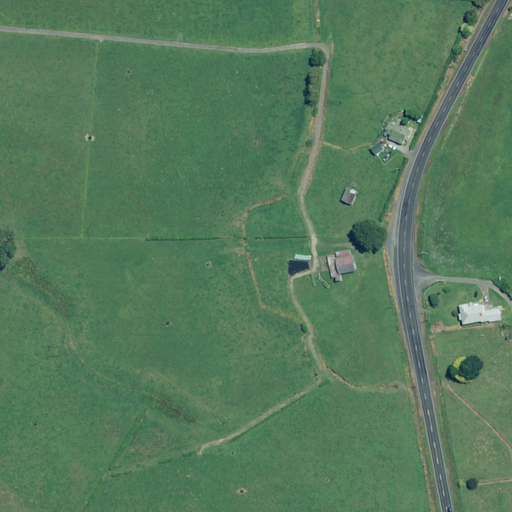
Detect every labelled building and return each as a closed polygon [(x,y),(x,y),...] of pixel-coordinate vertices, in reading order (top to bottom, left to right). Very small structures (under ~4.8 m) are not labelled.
[(405,145),(407,141),(410,142),(412,137),(414,131),(398,125),(396,129),(389,126),(387,131),(390,132),(389,134),(392,136),(391,139),(405,145)] [(385,150),(380,143),(372,149),(378,156),(385,150)] [(357,191),(357,190),(349,187),(343,201),(354,205),(359,192),(357,191)] [(338,283),(345,281),(344,274),(360,271),(355,250),(338,253),(338,255),(329,257),(334,279),(337,278),(338,283)] [(496,321),(503,320),(501,309),(487,312),(486,305),(481,306),(481,304),(476,305),(476,307),(471,307),(470,305),(462,306),(463,314),(461,315),(462,321),(464,320),(465,325),(483,322),(484,323),(490,322),(490,323),(496,322),(496,321)]
